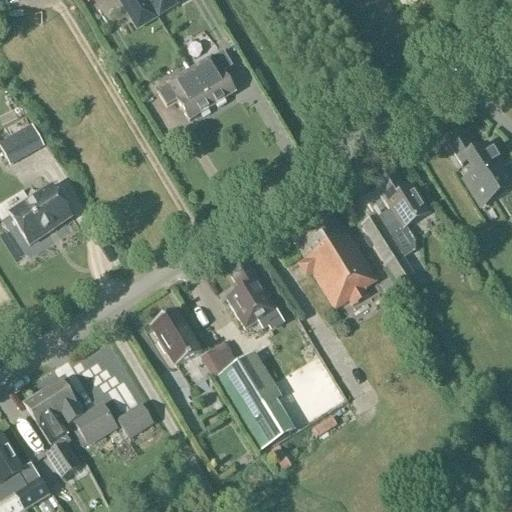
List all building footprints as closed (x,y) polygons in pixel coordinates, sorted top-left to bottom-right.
[(117,0),(137,33),(156,21),(143,0),(117,0)] [(145,0),(158,20),(178,7),(173,0),(145,0)] [(223,53),(190,74),(211,110),(234,96),(222,76),(232,69),(223,53)] [(177,103),(189,124),(211,110),(190,74),(157,94),(166,110),(177,103)] [(0,149),(10,168),(44,149),(32,127),(0,145),(0,149)] [(491,200),(511,188),(485,147),(477,152),(466,134),(447,146),(461,169),(468,165),(474,175),(462,182),(474,202),(487,194),(491,200)] [(390,212),(377,221),(376,219),(361,229),(397,288),(414,277),(403,261),(415,254),(414,244),(405,230),(429,215),(413,189),(405,194),(395,177),(375,189),(390,212)] [(67,216),(51,191),(9,217),(29,248),(56,231),(52,225),(67,216)] [(291,242),(334,312),(365,294),(364,292),(376,285),(333,215),(291,242)] [(247,269),(230,279),(240,294),(226,303),(245,333),(275,315),(247,269)] [(176,312),(150,328),(162,347),(158,349),(172,372),(201,354),(176,312)] [(253,357),(212,382),(258,457),(293,436),(275,406),(281,402),(278,399),(253,357)] [(57,420),(61,417),(67,428),(73,424),(86,444),(114,427),(102,408),(83,420),(61,384),(42,396),(56,419),(57,420)] [(50,448),(53,446),(56,452),(47,458),(58,475),(62,482),(79,471),(64,447),(69,444),(66,438),(55,421),(57,420),(56,419),(42,396),(24,407),(36,427),(37,427),(50,448)] [(129,443),(154,428),(141,406),(116,422),(129,443)] [(0,438),(0,437),(0,506),(15,497),(23,511),(27,511),(49,499),(30,468),(21,473),(0,438)]
